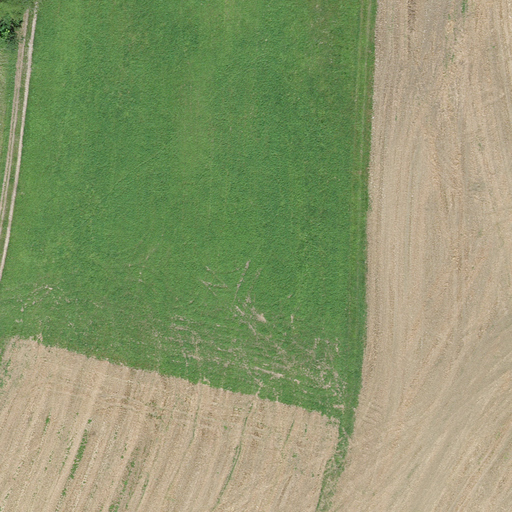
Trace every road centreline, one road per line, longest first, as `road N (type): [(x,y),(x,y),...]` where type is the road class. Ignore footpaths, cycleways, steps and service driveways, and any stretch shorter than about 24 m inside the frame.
road 1 (track): [(363,0),(346,385),(302,511)]
road 2 (track): [(28,0),(0,234)]
